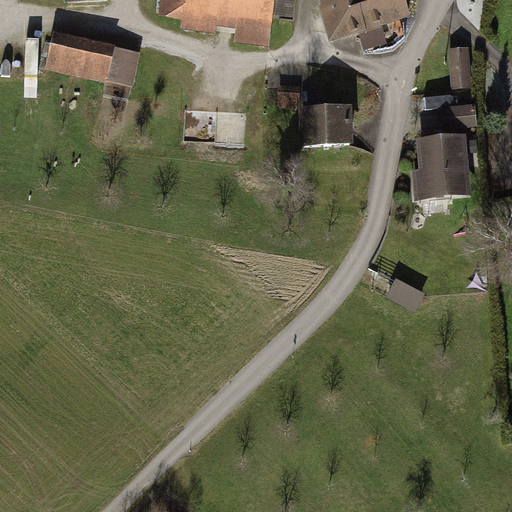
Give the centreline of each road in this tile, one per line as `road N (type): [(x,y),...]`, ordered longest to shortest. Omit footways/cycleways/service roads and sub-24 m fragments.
road 1 (unclassified): [(113,511),(342,290)]
road 2 (residential): [(342,290),(373,231),(404,79),(439,0)]
